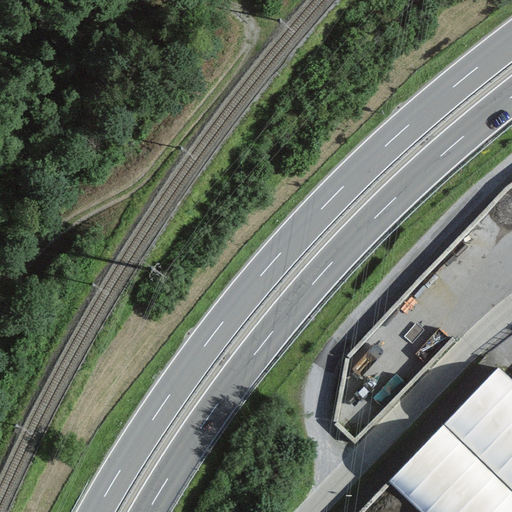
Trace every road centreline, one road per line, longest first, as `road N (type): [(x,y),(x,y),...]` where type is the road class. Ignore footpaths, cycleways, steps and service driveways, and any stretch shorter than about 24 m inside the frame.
road 1 (motorway): [(511,40),(408,125),(280,252),(169,394),(96,511)]
road 2 (motorway): [(147,511),(206,419),(314,282),(436,159),(511,96)]
road 3 (track): [(196,0),(238,24),(242,47),(226,74),(155,165),(50,232),(0,289)]
road 4 (residential): [(311,511),(511,311)]
